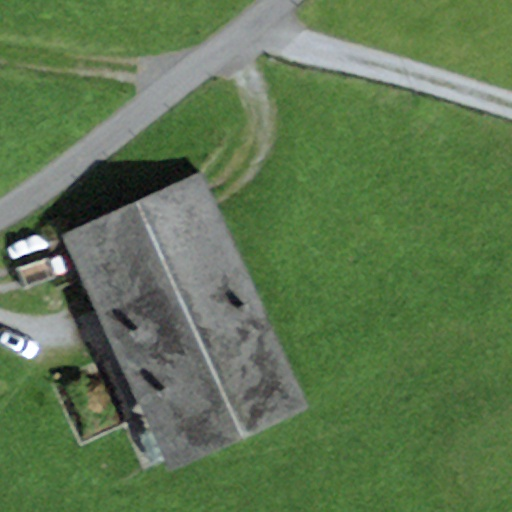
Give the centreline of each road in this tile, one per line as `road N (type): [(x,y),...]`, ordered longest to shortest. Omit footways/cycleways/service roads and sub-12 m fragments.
road 1 (unclassified): [(286,0),(231,50),(0,211)]
road 2 (track): [(0,52),(201,72)]
